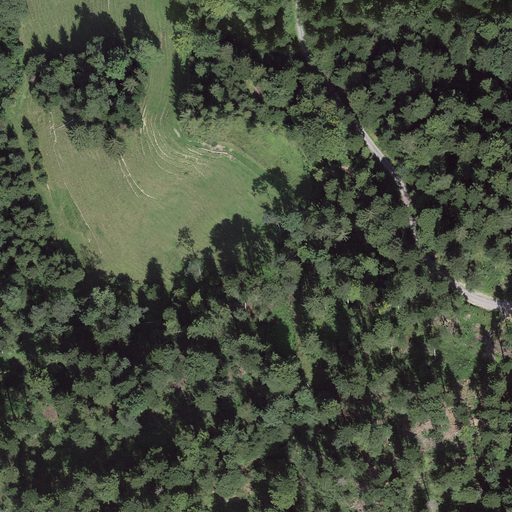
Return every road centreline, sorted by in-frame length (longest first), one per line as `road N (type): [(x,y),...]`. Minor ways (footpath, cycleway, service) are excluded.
road 1 (track): [(239,511),(195,494),(184,436),(152,379),(146,313),(75,267),(36,182),(19,136),(27,80),(19,0)]
road 2 (track): [(299,0),(311,63),(337,108),(385,158),(439,274),(475,300),(511,306)]
